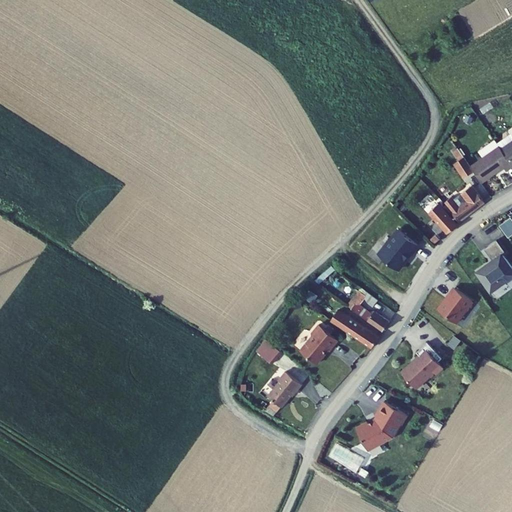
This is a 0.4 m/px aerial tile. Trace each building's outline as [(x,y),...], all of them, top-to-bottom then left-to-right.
[(511,124),(491,139),(495,144),(499,149),(507,162),(507,163),(511,160),(511,124)] [(460,173),(469,167),(466,162),(452,143),(448,146),(454,155),(450,159),(460,173)] [(499,167),(507,162),(499,149),(495,144),(466,162),(469,167),(476,177),(497,164),(499,167)] [(478,198),(466,181),(446,194),(444,192),(436,198),(452,216),(478,198)] [(423,209),(441,228),(450,220),(432,201),(423,209)] [(410,240),(391,225),(370,250),(390,265),(397,256),(396,255),(400,251),(401,252),(410,240)] [(501,249),(492,236),(480,245),(488,256),(472,267),(486,287),(511,270),(498,251),(501,249)] [(340,300),(375,326),(382,316),(367,305),(365,308),(351,298),(355,292),(366,298),(369,294),(352,283),(340,300)] [(475,301),(454,285),(438,307),(459,323),(475,301)] [(347,330),(365,343),(372,332),(332,305),(324,316),(346,332),(347,330)] [(332,334),(312,320),(305,329),(305,332),(294,346),(310,360),(318,350),(318,349),(322,344),(324,345),(332,334)] [(279,349),(261,336),(252,347),(270,361),(276,352),(279,349)] [(437,354),(422,339),(411,349),(415,352),(412,355),(413,356),(405,363),(404,362),(396,369),(411,384),(428,368),(431,370),(438,363),(433,358),(437,354)] [(271,409),(284,392),(290,385),(292,387),(297,381),(280,368),(272,376),(274,378),(262,392),(269,398),(264,404),(271,409)] [(407,414),(384,402),(376,417),(357,424),(366,447),(395,436),(407,414)]
